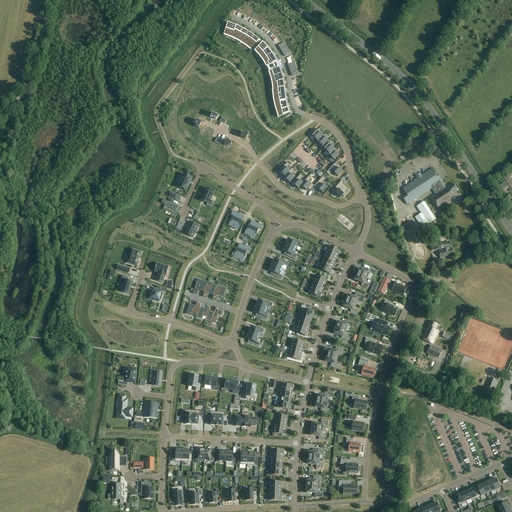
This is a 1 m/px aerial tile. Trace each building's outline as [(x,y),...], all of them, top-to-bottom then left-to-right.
[(228,23),(223,35),(232,38),(239,42),(245,46),(251,51),(252,50),(260,41),(253,35),(245,31),(237,26),(228,23)] [(262,41),(254,50),(258,55),(262,60),(266,66),(267,66),(269,71),(268,71),(270,78),(272,84),(272,90),(273,99),(275,108),(278,118),(289,113),(287,105),(285,97),(283,82),(282,74),(279,66),(278,67),(277,64),(276,61),(272,54),(268,48),(262,41)] [(284,43),(278,47),(284,58),(291,54),(284,43)] [(294,63),(288,65),(292,77),(298,75),(294,63)] [(318,128),(312,135),(318,140),(323,135),(321,133),(322,131),(318,128)] [(318,140),(317,142),(323,147),(328,141),(325,139),(326,138),(323,135),(318,140)] [(330,142),(323,149),(329,154),(334,149),(332,146),(333,145),(330,142)] [(335,149),(328,156),(331,158),(328,160),(332,163),(334,161),(339,155),(337,153),(338,152),(335,149)] [(287,162),(277,173),(280,176),(281,174),(284,177),(285,178),(292,171),(290,170),(288,168),(290,165),(287,162)] [(335,163),(326,173),(329,175),(332,172),(338,177),(342,171),(340,169),(341,168),(338,164),(337,165),(335,163)] [(284,177),(282,179),(286,182),(287,181),(289,183),(295,177),(294,177),(295,176),(292,174),(295,171),(292,168),(290,170),(292,171),(285,178),(284,177)] [(402,189),(408,197),(403,199),(407,205),(413,201),(414,201),(416,200),(416,199),(431,189),(435,194),(430,197),(438,209),(455,198),(452,194),(458,191),(453,184),(448,187),(447,186),(445,187),(438,176),(436,178),(435,175),(436,173),(433,168),(421,176),(420,174),(416,177),(417,178),(402,189)] [(300,173),(290,184),(294,188),(295,187),(298,189),(299,187),(304,182),(301,180),(304,177),(300,173)] [(183,174),(177,187),(186,191),(192,178),(183,174)] [(304,182),(299,187),(303,191),(304,189),(306,191),(307,190),(308,191),(313,185),(310,182),(312,179),(309,176),(304,182)] [(323,177),(313,187),(318,191),(319,190),(322,193),(328,188),(322,183),(326,179),(323,177)] [(338,189),(335,193),(340,198),(342,196),(343,197),(347,192),(346,192),(349,189),(343,184),(344,183),(341,180),(335,187),(338,189)] [(206,188),(200,202),(207,205),(206,207),(211,209),(214,203),(210,201),(214,191),(206,188)] [(166,201),(164,206),(167,207),(166,210),(172,213),(171,216),(175,219),(178,212),(177,212),(179,207),(166,201)] [(424,232),(431,228),(428,224),(429,223),(434,220),(428,210),(429,210),(424,202),(416,207),(421,213),(415,217),(424,232)] [(233,216),(229,224),(238,229),(242,220),(243,217),(233,211),(231,215),(233,216)] [(186,227),(183,233),(193,238),(199,226),(189,221),(187,227),(186,227)] [(249,224),(245,232),(254,237),(258,229),(260,230),(262,227),(252,221),(250,224),(249,224)] [(286,241),(285,244),(285,245),(294,250),(296,245),(301,247),(303,243),(297,240),(295,243),(287,240),(287,241),(286,241)] [(449,256),(453,255),(452,248),(450,248),(449,247),(450,247),(449,242),(430,246),(431,251),(445,248),(445,249),(438,251),(440,258),(447,257),(447,256),(449,256)] [(237,248),(234,256),(244,260),(247,253),(249,253),(251,249),(240,244),(238,249),(237,248)] [(284,246),(283,249),(284,249),(283,251),(291,254),(289,257),(295,260),(297,255),(293,254),(294,250),(285,245),(285,246),(284,246)] [(327,248),(326,251),(337,257),(338,254),(339,255),(340,251),(337,249),(336,249),(326,245),(325,247),(327,248)] [(131,249),(127,263),(136,266),(140,252),(131,249)] [(326,251),(323,257),(334,262),(337,257),(326,251)] [(323,257),(321,263),(332,268),(334,262),(323,257)] [(283,264),(288,266),(287,267),(291,269),(293,264),(289,262),(289,263),(283,260),(282,263),(276,261),(274,260),(273,261),(271,264),(272,265),(281,269),(283,264)] [(157,263),(154,272),(158,273),(155,281),(163,283),(165,275),(166,276),(169,267),(157,263)] [(321,263),(318,268),(329,273),(332,268),(321,263)] [(118,265),(116,270),(128,274),(130,268),(118,265)] [(270,269),(269,270),(272,271),(277,274),(276,277),(282,280),(284,275),(279,273),(281,269),(272,265),(271,265),(269,269),(270,269)] [(358,271),(357,274),(366,278),(369,273),(374,275),(376,271),(369,268),(368,272),(360,268),(359,271),(358,271)] [(366,278),(357,274),(355,277),(356,277),(355,280),(362,283),(361,286),(367,289),(369,283),(365,281),(366,278)] [(315,275),(313,281),(324,286),(326,280),(315,275)] [(125,280),(121,292),(129,295),(133,282),(127,280),(128,277),(122,276),(121,279),(125,280)] [(384,277),(379,288),(385,291),(390,280),(384,277)] [(197,279),(193,294),(197,295),(199,290),(204,292),(206,285),(207,282),(197,279)] [(313,281),(310,287),(322,291),(324,286),(313,281)] [(204,292),(203,297),(207,298),(208,294),(214,295),(216,288),(217,285),(211,283),(210,286),(206,285),(204,292)] [(392,290),(403,295),(406,288),(395,283),(392,290)] [(214,295),(212,300),(216,301),(218,297),(223,298),(227,288),(220,286),(219,289),(216,288),(214,295)] [(149,294),(148,299),(152,300),(153,300),(160,302),(163,292),(166,293),(167,289),(159,287),(158,289),(156,289),(152,287),(150,295),(149,294)] [(322,291),(310,287),(308,292),(316,296),(320,298),(321,294),(322,291)] [(349,294),(346,300),(355,304),(356,301),(362,303),(365,297),(358,294),(356,297),(349,294)] [(256,302),(255,306),(266,310),(268,306),(271,307),(273,303),(267,300),(265,303),(257,300),(256,302)] [(355,304),(346,300),(344,306),(351,309),(350,313),(357,316),(359,312),(353,310),(355,304)] [(387,304),(383,312),(394,316),(395,314),(397,311),(396,310),(397,308),(389,305),(390,302),(385,300),(384,303),(387,304)] [(189,304),(186,314),(193,316),(193,314),(197,315),(199,307),(201,303),(196,301),(195,306),(189,304)] [(197,315),(196,318),(202,320),(203,317),(206,318),(209,310),(210,306),(206,304),(205,309),(199,307),(197,315)] [(300,314),(312,318),(313,316),(314,312),(310,311),(305,309),(306,307),(302,305),(301,308),(302,308),(300,314)] [(254,310),(253,312),(261,315),(260,318),(266,320),(268,315),(265,314),(266,310),(255,306),(255,307),(254,307),(253,310),(254,310)] [(206,318),(205,321),(215,324),(220,309),(216,307),(214,312),(209,310),(206,318)] [(300,314),(298,320),(310,324),(312,318),(300,314)] [(374,331),(386,336),(389,327),(384,325),(385,321),(378,319),(374,331)] [(298,320),(296,326),(308,330),(310,324),(298,320)] [(338,322),(336,328),(345,331),(347,325),(352,327),(353,324),(347,321),(346,324),(338,322)] [(438,331),(435,330),(437,324),(430,321),(426,330),(424,329),(420,339),(432,344),(438,331)] [(296,326),(294,332),(306,336),(308,330),(296,326)] [(250,327),(248,333),(259,337),(261,332),(263,333),(264,330),(260,328),(259,330),(250,327)] [(345,331),(336,328),(334,333),(342,336),(341,339),(347,341),(349,336),(344,334),(345,331)] [(248,333),(246,339),(255,342),(254,345),(259,347),(260,344),(257,342),(259,337),(248,333)] [(366,338),(365,341),(370,342),(367,351),(380,355),(383,346),(374,343),(375,340),(366,338)] [(292,339),(290,345),(302,348),(304,342),(292,339)] [(289,351),(301,355),(302,348),(290,345),(290,348),(289,351)] [(430,345),(427,353),(438,359),(442,350),(430,345)] [(327,352),(326,355),(337,358),(338,355),(342,356),(344,349),(338,347),(337,351),(329,349),(328,352),(327,352)] [(301,355),(289,351),(287,357),(299,361),(301,355)] [(337,358),(326,355),(326,358),(325,361),(334,364),(332,368),(340,370),(341,365),(335,364),(337,358)] [(359,361),(358,365),(363,366),(361,374),(373,378),(373,376),(374,377),(376,371),(375,371),(375,369),(367,367),(368,363),(359,361)] [(124,373),(126,374),(125,381),(118,381),(118,385),(127,386),(128,382),(134,383),(136,369),(126,368),(126,369),(124,369),(124,373)] [(162,374),(153,373),(151,386),(161,387),(162,374)] [(189,374),(187,387),(196,388),(195,391),(199,392),(201,385),(197,384),(199,376),(189,374)] [(205,377),(204,386),(212,387),(212,390),(218,391),(220,383),(217,383),(218,379),(205,377)] [(490,378),(484,394),(488,396),(486,400),(490,401),(498,381),(490,378)] [(225,380),(224,389),(233,390),(232,393),(239,395),(240,387),(237,386),(238,382),(225,380)] [(281,383),(280,389),(292,392),(292,389),(293,389),(294,385),(290,385),(281,383)] [(243,391),(241,399),(250,400),(250,397),(254,398),(256,385),(247,384),(246,392),(243,391)] [(280,389),(279,395),(291,398),(292,392),(280,389)] [(316,397),(316,401),(326,403),(327,399),(333,401),(334,394),(327,392),(326,396),(318,395),(317,398),(316,397)] [(126,408),(127,400),(125,400),(125,396),(119,395),(119,399),(120,399),(119,403),(118,403),(117,408),(118,408),(117,418),(125,419),(125,416),(132,417),(132,409),(126,408)] [(279,395),(277,401),(290,404),(291,398),(279,395)] [(366,410),(366,409),(367,409),(368,403),(367,403),(367,402),(358,400),(359,396),(353,395),(352,402),(355,402),(353,408),(366,410)] [(277,401),(276,408),(288,410),(290,404),(277,401)] [(326,403),(316,401),(315,404),(316,404),(315,407),(323,409),(323,412),(329,413),(330,410),(325,409),(326,403)] [(158,404),(144,403),(143,417),(157,418),(158,404)] [(185,416),(185,424),(191,425),(192,411),(183,410),(182,416),(185,416)] [(192,411),(191,425),(198,425),(198,416),(203,416),(204,411),(192,411)] [(210,416),(210,426),(216,426),(217,412),(205,411),(205,416),(210,416)] [(217,412),(216,426),(223,426),(224,416),(228,416),(229,412),(217,412)] [(242,414),(241,427),(248,428),(248,425),(251,425),(251,414),(242,413),(242,414)] [(235,418),(235,427),(241,427),(242,414),(230,414),(230,418),(235,418)] [(312,423),(312,429),(321,431),(322,427),(327,428),(328,421),(321,420),(321,424),(312,423)] [(353,422),(351,430),(362,432),(364,423),(353,422)] [(286,429),(273,427),(273,433),(281,434),(281,435),(285,435),(286,431),(285,431),(286,429)] [(321,431),(312,429),(311,436),(319,437),(319,440),(325,441),(325,437),(321,437),(321,431)] [(349,443),(348,451),(359,452),(359,451),(360,451),(361,445),(360,445),(360,444),(352,443),(353,439),(347,438),(346,443),(349,443)] [(143,457),(133,457),(133,464),(153,464),(152,448),(143,448),(143,457)] [(182,462),(182,449),(177,448),(177,449),(176,449),(176,452),(172,452),(172,461),(182,462)] [(192,454),(189,454),(189,451),(189,450),(188,450),(188,449),(182,449),(182,462),(191,462),(192,454)] [(204,460),(204,450),(198,449),(197,457),(194,456),(194,460),(198,461),(198,460),(204,460)] [(309,452),(308,458),(318,459),(319,455),(323,456),(324,450),(318,449),(317,452),(309,452)] [(110,456),(110,471),(119,471),(119,467),(119,464),(126,464),(126,465),(127,465),(127,462),(128,462),(128,460),(128,457),(127,457),(127,456),(121,456),(121,458),(119,458),(119,456),(114,450),(110,456)] [(204,450),(204,460),(210,460),(209,461),(214,462),(214,455),(210,455),(210,451),(210,450),(204,450)] [(225,462),(226,451),(221,451),(221,452),(219,452),(219,455),(216,455),(216,462),(219,462),(219,461),(225,462)] [(225,462),(225,464),(235,465),(236,456),(233,456),(233,452),(231,452),(231,451),(226,451),(225,462)] [(238,456),(237,465),(247,465),(248,452),(242,452),(242,453),(241,453),(241,454),(241,456),(238,456)] [(248,452),(247,465),(257,466),(258,458),(254,457),(254,453),(253,453),(253,452),(248,452)] [(318,459),(308,458),(308,464),(316,465),(316,468),(322,469),(323,463),(318,462),(318,459)] [(358,466),(358,465),(349,464),(349,460),(341,459),(340,466),(346,467),(345,472),(357,473),(358,472),(359,466),(358,466)] [(269,468),(269,475),(266,475),(266,478),(274,478),(274,475),(281,476),(282,469),(269,468)] [(307,480),(307,486),(317,487),(319,487),(320,481),(322,481),(322,476),(315,476),(315,481),(307,480)] [(497,479),(492,481),(496,490),(501,488),(497,479)] [(348,481),(339,481),(339,486),(343,486),(343,494),(357,494),(357,493),(358,487),(357,487),(357,486),(348,485),(348,481)] [(492,481),(487,483),(491,492),(492,495),(497,493),(496,490),(492,481)] [(153,487),(150,487),(150,483),(141,483),(141,489),(144,489),(144,499),(153,499),(153,487)] [(487,483),(483,485),(486,494),(491,492),(487,483)] [(120,500),(120,504),(124,504),(124,497),(120,497),(120,484),(112,484),(112,500),(120,500)] [(486,494),(483,485),(478,487),(481,496),(486,494)] [(256,492),(255,486),(250,487),(250,489),(245,489),(246,501),(254,500),(253,492),(256,492)] [(317,487),(307,486),(306,493),(315,493),(315,497),(322,498),(322,493),(316,493),(317,487)] [(238,493),(237,488),(232,488),(232,490),(227,491),(227,502),(236,502),(235,494),(238,493)] [(468,491),(472,500),(481,497),(478,491),(478,490),(475,492),(474,489),(468,491)] [(199,504),(199,496),(202,496),(201,490),(198,490),(198,493),(190,493),(190,505),(199,504)] [(219,496),(219,490),(215,490),(215,493),(208,493),(209,503),(217,503),(217,496),(219,496)] [(174,506),(182,505),(181,491),(173,491),(174,506)] [(463,493),(467,503),(467,502),(472,500),(468,491),(463,493)] [(459,499),(456,500),(459,506),(467,503),(463,493),(458,495),(459,499)] [(441,511),(437,503),(432,505),(434,511),(441,511)] [(507,503),(499,506),(501,511),(509,508),(507,503)]
